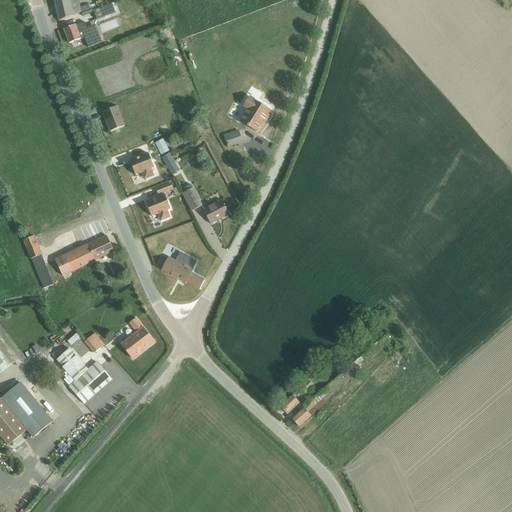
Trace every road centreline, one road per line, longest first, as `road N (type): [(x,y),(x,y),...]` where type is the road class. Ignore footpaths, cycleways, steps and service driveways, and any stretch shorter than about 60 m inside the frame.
road 1 (tertiary): [(186,339),(144,278),(37,0)]
road 2 (tertiary): [(186,339),(284,148),(333,0)]
road 3 (tertiary): [(348,511),(328,479),(186,339)]
road 4 (unclassified): [(42,511),(186,339)]
